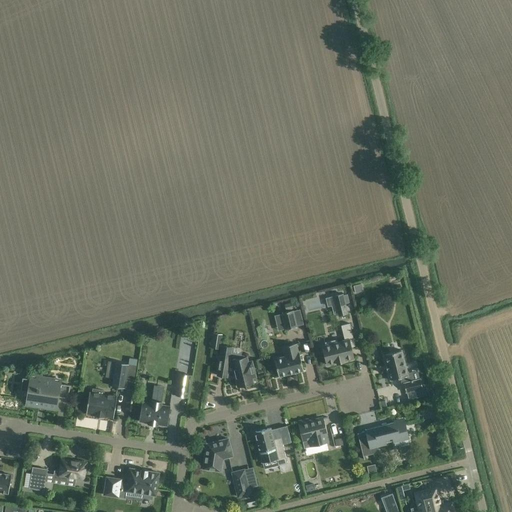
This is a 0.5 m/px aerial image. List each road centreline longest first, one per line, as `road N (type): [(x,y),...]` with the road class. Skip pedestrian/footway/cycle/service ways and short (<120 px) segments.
road 1 (unclassified): [(483,511),(354,0)]
road 2 (residential): [(359,392),(339,387),(199,420),(182,453)]
road 3 (residential): [(1,441),(4,424),(182,453)]
